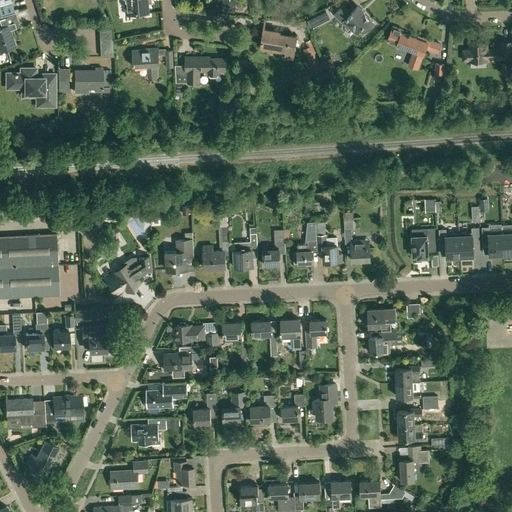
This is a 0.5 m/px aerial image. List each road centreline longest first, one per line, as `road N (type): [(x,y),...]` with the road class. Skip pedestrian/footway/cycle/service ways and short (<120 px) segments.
road 1 (residential): [(217,511),(213,454),(348,447),(346,290)]
road 2 (residential): [(120,383),(156,312),(174,299),(346,290)]
road 3 (residential): [(346,290),(511,281)]
road 4 (residential): [(52,511),(120,383)]
road 5 (residential): [(172,14),(230,22),(230,38),(173,32)]
road 6 (residential): [(0,380),(120,383)]
